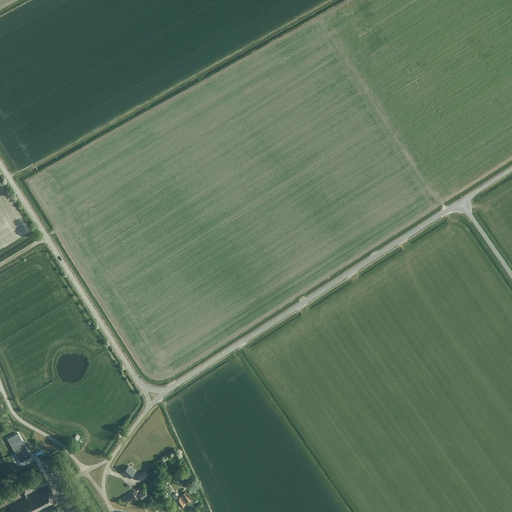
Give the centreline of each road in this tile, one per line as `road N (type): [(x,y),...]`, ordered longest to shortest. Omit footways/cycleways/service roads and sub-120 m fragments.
road 1 (unclassified): [(166,390),(460,201)]
road 2 (unclassified): [(142,386),(0,164)]
road 3 (unclassified): [(85,471),(14,413),(0,385)]
